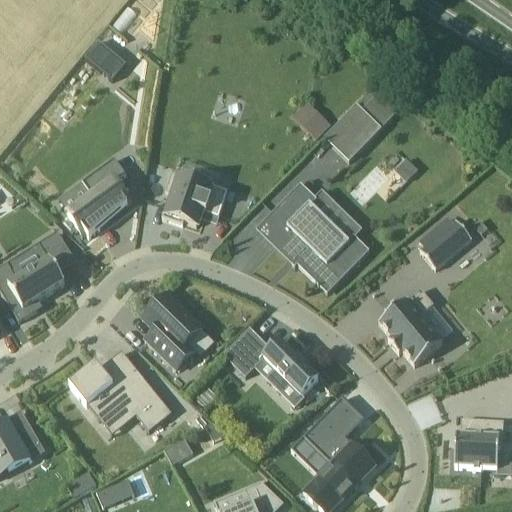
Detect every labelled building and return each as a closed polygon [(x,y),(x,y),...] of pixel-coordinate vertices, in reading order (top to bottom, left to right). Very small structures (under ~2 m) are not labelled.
[(97,49),(85,63),(86,63),(112,85),(126,69),(99,46),(97,49)] [(331,130),(307,107),(293,122),(317,145),(331,130)] [(366,150),(341,126),(323,143),(349,168),(366,150)] [(392,174),(405,185),(417,172),(404,161),(392,174)] [(372,175),(353,192),(365,205),(384,187),(372,175)] [(171,211),(167,209),(162,224),(183,231),(184,228),(197,232),(202,216),(219,222),(228,196),(198,185),(197,188),(172,179),(166,197),(175,200),(171,211)] [(300,190),(256,236),(294,273),(297,270),(327,299),(368,257),(352,241),(347,247),(311,212),(316,206),(300,190)] [(100,212),(73,225),(83,247),(82,248),(83,249),(86,247),(88,252),(101,245),(99,241),(136,224),(135,223),(134,224),(130,215),(135,213),(129,199),(114,206),(108,192),(95,198),(95,197),(93,198),(100,212)] [(488,234),(480,224),(473,230),(481,240),(488,234)] [(453,229),(425,253),(422,256),(421,256),(420,256),(436,275),(437,274),(436,274),(471,245),(471,246),(472,245),(457,226),(456,227),(453,229)] [(47,260),(65,249),(58,237),(39,249),(46,261),(47,260)] [(3,268),(0,269),(0,302),(15,327),(38,312),(33,305),(60,288),(45,265),(14,284),(3,268)] [(407,305),(379,328),(380,329),(392,343),(390,345),(389,345),(388,346),(399,359),(400,358),(402,356),(414,370),(415,371),(443,348),(442,347),(441,347),(420,321),(434,310),(421,295),(408,306),(407,305)] [(156,341),(150,348),(149,349),(161,361),(176,376),(195,357),(187,349),(202,334),(167,299),(142,324),(155,336),(153,338),(156,341)] [(261,344),(244,361),(256,373),(264,364),(301,401),(318,384),(281,347),(272,355),(261,344)] [(88,410),(100,426),(125,406),(137,421),(149,437),(172,419),(122,357),(101,374),(92,381),(87,375),(69,389),(87,411),(88,410)] [(205,390),(195,400),(208,412),(217,402),(205,390)] [(342,403),(303,442),(329,469),(302,497),(316,511),(334,511),(357,489),(355,487),(372,471),(345,443),(363,425),(342,403)] [(461,424),(460,439),(460,450),(456,450),(455,473),(497,475),(498,459),(502,459),(504,426),(461,424)] [(10,428),(0,433),(0,468),(1,467),(2,470),(4,468),(10,478),(33,465),(29,458),(42,450),(29,428),(16,436),(11,427),(10,428)] [(185,444),(164,456),(172,471),(193,459),(185,444)] [(97,490),(89,477),(72,487),(79,500),(97,490)] [(281,511),(284,509),(262,487),(245,494),(250,507),(239,511),(281,511)] [(107,494),(98,498),(104,511),(113,508),(107,494)]
